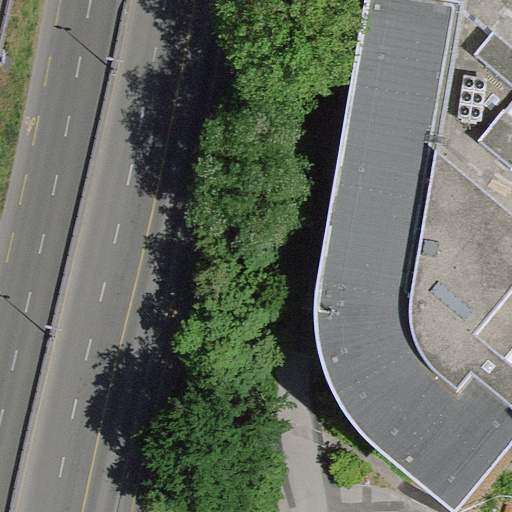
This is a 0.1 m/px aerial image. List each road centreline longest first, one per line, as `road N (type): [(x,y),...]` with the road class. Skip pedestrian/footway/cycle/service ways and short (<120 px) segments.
road 1 (primary): [(70,511),(182,0)]
road 2 (primary): [(81,0),(0,387)]
